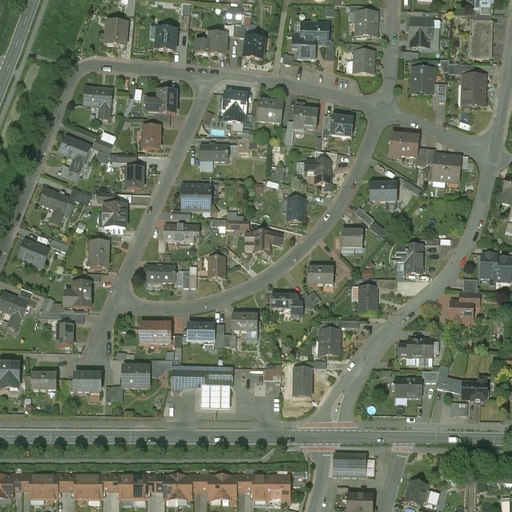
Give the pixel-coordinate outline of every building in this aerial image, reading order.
[(469,0),(469,1),(469,2),(471,5),(472,5),(472,11),(480,11),(480,9),(492,9),(493,8),(498,3),(498,2),(496,0),(495,0),(469,0)] [(135,7),(127,6),(126,20),(134,21),(135,7)] [(492,9),(480,9),(480,11),(480,17),(491,17),(492,17),(492,9)] [(242,24),(243,11),(226,10),(225,23),(242,24)] [(78,16),(69,12),(62,29),(72,33),(78,16)] [(366,14),(358,14),(358,15),(358,24),(357,24),(356,37),(375,38),(376,15),(366,14)] [(190,18),(182,17),(181,34),(188,34),(190,18)] [(422,21),(411,21),(411,22),(410,33),(409,33),(409,42),(410,42),(410,49),(420,50),(420,41),(427,41),(426,42),(427,43),(428,43),(428,44),(429,44),(429,43),(429,32),(432,32),(432,21),(422,21)] [(127,25),(107,23),(105,47),(125,49),(127,25)] [(474,24),(473,24),(473,39),(471,39),(470,54),(481,54),(481,60),(490,60),(491,24),(474,24)] [(328,26),(302,25),(301,39),(293,38),(293,52),(299,52),(298,61),(314,62),(315,45),(327,46),(327,43),(328,26)] [(248,31),(233,29),(232,40),(246,41),(246,39),(248,31)] [(177,33),(157,31),(155,52),(175,54),(175,46),(176,46),(176,39),(177,33)] [(227,37),(209,35),(208,44),(207,57),(225,58),(226,50),(226,51),(227,43),(226,43),(227,37)] [(246,39),(246,41),(245,46),(244,46),(244,52),(243,60),(262,63),(265,41),(246,39)] [(208,44),(196,43),(195,55),(207,57),(208,44)] [(334,43),(327,43),(327,46),(326,63),(334,63),(334,43)] [(362,53),(354,53),(354,54),(353,76),(374,77),(375,54),(362,53)] [(292,58),(284,57),(283,67),(291,68),(292,58)] [(473,68),(456,67),(456,77),(460,77),(460,75),(473,75),(473,68)] [(433,72),(412,71),(411,96),(432,97),(433,72)] [(486,78),(462,77),(462,87),(464,87),(464,107),(461,107),(461,108),(484,109),(485,98),(483,98),(483,93),(485,93),(486,78)] [(136,87),(130,87),(128,101),(134,102),(135,99),(136,87)] [(447,87),(436,87),(436,105),(445,105),(447,87)] [(112,92),(85,90),(84,107),(100,109),(99,122),(108,122),(109,110),(110,110),(112,92)] [(176,94),(158,94),(158,103),(158,115),(170,116),(175,116),(176,94)] [(246,99),(234,98),(234,97),(225,96),(223,115),(244,117),(246,98),(246,99)] [(158,103),(148,103),(148,115),(154,115),(158,115),(158,103)] [(283,106),(259,103),(259,104),(257,119),(257,123),(267,124),(267,122),(281,123),(283,106)] [(318,114),(303,112),(304,106),(297,105),(296,111),(295,111),(294,125),(293,130),(294,130),(294,127),(304,128),(304,131),(316,132),(318,114)] [(244,117),(242,136),(249,137),(251,118),(244,117)] [(332,119),(324,118),(322,134),(330,135),(332,119)] [(353,122),(332,119),(330,135),(330,137),(351,139),(353,122)] [(294,125),(288,124),(287,131),(285,147),(292,149),(294,130),(293,130),(294,125)] [(160,130),(143,129),(142,151),(160,151),(160,130)] [(287,131),(280,130),(278,146),(285,147),(287,131)] [(116,140),(104,135),(100,142),(97,141),(93,150),(109,156),(116,140)] [(401,138),(392,137),(390,154),(390,160),(400,161),(401,158),(415,160),(416,160),(417,150),(418,144),(418,140),(407,139),(408,138),(407,138),(407,139),(401,138),(402,137),(401,137),(401,138)] [(91,149),(66,139),(59,156),(74,162),(70,174),(78,177),(79,175),(85,178),(86,178),(89,169),(88,167),(84,166),(91,149)] [(249,141),(237,141),(237,148),(241,148),(241,154),(249,154),(249,141)] [(228,147),(200,147),(200,164),(228,164),(228,147)] [(427,151),(417,150),(416,160),(415,160),(415,168),(425,169),(426,166),(427,151)] [(435,152),(427,151),(426,166),(433,167),(434,157),(435,157),(435,152)] [(257,153),(257,174),(267,174),(267,153),(257,153)] [(337,156),(325,154),(324,161),(336,163),(337,156)] [(447,159),(435,158),(435,157),(434,157),(433,167),(432,183),(432,182),(445,183),(447,159)] [(460,160),(447,159),(445,183),(458,184),(458,185),(461,159),(460,159),(460,160)] [(315,163),(305,163),(305,178),(315,178),(315,163)] [(330,163),(315,163),(315,178),(315,185),(330,186),(330,163)] [(272,180),(284,182),(285,169),(274,167),(272,180)] [(143,171),(127,171),(126,191),(142,191),(143,171)] [(511,180),(506,179),(503,196),(501,205),(511,207),(511,180)] [(254,183),(252,192),(262,193),(263,185),(254,183)] [(396,186),(370,186),(370,204),(396,204),(396,186)] [(211,187),(182,187),(181,214),(190,214),(210,214),(211,187)] [(70,200),(45,190),(39,207),(54,213),(49,225),(58,228),(63,216),(64,217),(70,200)] [(116,197),(98,196),(98,204),(116,205),(116,197)] [(304,201),(288,201),(288,202),(291,202),(291,209),(288,209),(287,223),(303,224),(304,201)] [(125,210),(112,209),(111,230),(125,231),(125,210)] [(368,218),(359,210),(355,216),(364,223),(368,218)] [(181,214),(181,222),(190,222),(190,214),(181,214)] [(199,228),(165,227),(164,244),(193,245),(193,236),(199,236),(199,228)] [(363,233),(342,232),(342,250),(362,250),(362,244),(363,244),(363,233)] [(269,235),(253,234),(253,253),(253,254),(261,255),(261,257),(267,257),(267,255),(269,255),(269,245),(279,247),(282,237),(269,235)] [(69,249),(53,242),(50,249),(66,255),(69,249)] [(49,253),(24,243),(18,259),(32,265),(31,267),(42,271),(49,253)] [(108,245),(90,244),(90,270),(107,270),(108,245)] [(423,247),(396,247),(396,264),(408,264),(408,275),(404,275),(404,276),(422,276),(423,247)] [(497,258),(482,257),(481,279),(495,280),(496,261),(497,261),(497,258)] [(225,261),(209,261),(209,281),(224,281),(225,261)] [(497,261),(496,261),(495,280),(495,283),(510,284),(511,261),(497,261)] [(176,268),(147,268),(147,285),(175,285),(176,268)] [(333,270),(308,270),(307,288),(333,288),(333,270)] [(86,276),(78,276),(77,284),(85,284),(86,276)] [(99,277),(86,276),(85,284),(99,284),(99,277)] [(396,282),(376,282),(376,283),(380,283),(380,292),(396,292),(396,282)] [(90,287),(73,286),(73,310),(90,310),(90,287)] [(376,289),(359,289),(359,317),(376,318),(376,289)] [(28,304),(4,295),(0,303),(0,312),(12,317),(8,329),(16,332),(21,321),(22,321),(28,304)] [(45,300),(32,295),(29,302),(37,305),(42,307),(45,300)] [(316,308),(306,295),(300,300),(310,313),(316,308)] [(463,296),(461,295),(460,305),(472,305),(472,307),(478,307),(479,296),(477,296),(463,296)] [(292,298),(271,297),(271,311),(292,312),(292,298)] [(296,298),(292,298),(292,312),(291,320),(301,320),(302,307),(297,302),(297,300),(296,298)] [(460,305),(451,304),(450,323),(452,323),(452,325),(461,326),(461,322),(471,322),(472,307),(472,305),(460,305)] [(83,316),(40,315),(38,322),(71,323),(70,326),(83,326),(83,316)] [(258,317),(232,317),(232,334),(247,335),(257,335),(258,317)] [(170,327),(141,326),(141,345),(148,345),(148,331),(170,332),(170,327)] [(214,327),(188,327),(188,344),(214,345),(214,327)] [(74,328),(50,328),(49,340),(56,340),(56,349),(73,349),(74,328)] [(170,332),(148,331),(148,345),(170,346),(170,332)] [(339,332),(320,332),(319,358),(339,359),(339,332)] [(257,335),(247,335),(246,345),(257,345),(257,335)] [(433,342),(407,342),(407,347),(407,359),(416,360),(432,360),(433,342)] [(407,347),(399,347),(399,346),(398,346),(398,360),(407,360),(407,359),(407,347)] [(432,360),(416,360),(416,368),(432,369),(432,360)] [(164,363),(152,363),(151,369),(149,369),(149,380),(155,380),(156,377),(157,377),(162,374),(162,371),(164,371),(164,363)] [(181,363),(172,363),(171,393),(182,393),(182,391),(181,391),(181,370),(181,363)] [(19,366),(0,365),(0,384),(9,384),(9,391),(18,392),(19,385),(19,384),(19,366)] [(149,369),(123,369),(123,390),(149,391),(149,380),(149,369)] [(233,371),(181,370),(181,391),(182,391),(206,391),(206,389),(232,390),(233,371)] [(311,370),(294,370),(294,399),(310,399),(311,370)] [(281,371),(264,371),(264,382),(281,383),(281,371)] [(439,374),(422,374),(422,382),(422,385),(437,385),(439,376),(439,374)] [(57,376),(31,376),(31,378),(25,378),(25,390),(31,391),(31,394),(56,394),(57,376)] [(447,378),(439,376),(437,385),(435,391),(443,393),(446,381),(447,378)] [(100,377),(75,377),(75,383),(75,394),(100,394),(100,377)] [(478,385),(463,384),(462,397),(462,403),(486,404),(487,385),(486,385),(486,380),(478,380),(478,385)] [(422,382),(395,381),(395,399),(421,399),(422,385),(422,382)] [(463,384),(446,381),(443,393),(462,397),(463,384)] [(123,390),(112,390),(112,405),(122,405),(123,390)] [(450,417),(467,417),(467,405),(451,404),(450,417)] [(366,458),(334,457),(333,478),(365,479),(366,458)] [(21,477),(12,477),(12,478),(13,479),(13,493),(21,494),(21,477)] [(31,477),(21,477),(21,494),(30,494),(30,479),(31,479),(31,477)] [(66,477),(57,477),(57,479),(58,479),(57,494),(66,494),(66,477)] [(75,477),(66,477),(66,494),(75,494),(75,479),(75,477)] [(111,477),(101,477),(101,479),(102,479),(102,494),(111,494),(111,477)] [(120,477),(111,477),(111,494),(119,494),(119,479),(120,479),(120,477)] [(155,477),(146,477),(146,479),(147,479),(147,494),(155,494),(155,477)] [(165,477),(155,477),(155,494),(164,494),(164,479),(165,479),(165,477)] [(200,477),(191,477),(191,479),(191,494),(200,494),(200,482),(200,481),(200,477)] [(209,477),(200,477),(200,481),(200,482),(200,494),(209,494),(209,479),(209,477)] [(245,477),(235,477),(235,479),(236,479),(236,494),(245,494),(245,477)] [(254,477),(245,477),(245,494),(253,494),(253,479),(254,479),(254,477)] [(12,478),(0,478),(0,501),(13,501),(13,493),(13,479),(12,478)] [(31,479),(30,479),(30,494),(30,502),(44,502),(44,479),(31,479)] [(57,479),(44,479),(44,502),(57,502),(57,494),(58,479),(57,479)] [(75,479),(75,494),(75,502),(88,502),(88,479),(75,479)] [(101,479),(88,479),(88,502),(102,502),(102,494),(102,479),(101,479)] [(120,479),(119,479),(119,494),(119,502),(133,502),(133,479),(120,479)] [(136,479),(133,479),(133,502),(147,502),(147,494),(147,479),(146,479),(136,479)] [(165,479),(164,479),(164,494),(164,502),(178,502),(178,479),(165,479)] [(191,479),(178,479),(178,502),(191,502),(191,494),(191,479)] [(222,479),(209,479),(209,494),(209,502),(222,502),(222,479)] [(235,479),(222,479),(222,502),(236,502),(236,494),(236,479),(235,479)] [(254,479),(253,479),(253,494),(253,502),(267,502),(267,501),(267,479),(254,479)] [(289,479),(267,479),(267,501),(289,501),(289,479)] [(426,488),(411,484),(405,503),(421,508),(422,504),(433,507),(436,495),(425,492),(426,488)] [(371,511),(372,498),(347,498),(347,499),(344,502),(347,506),(347,511),(345,511),(371,511)]
